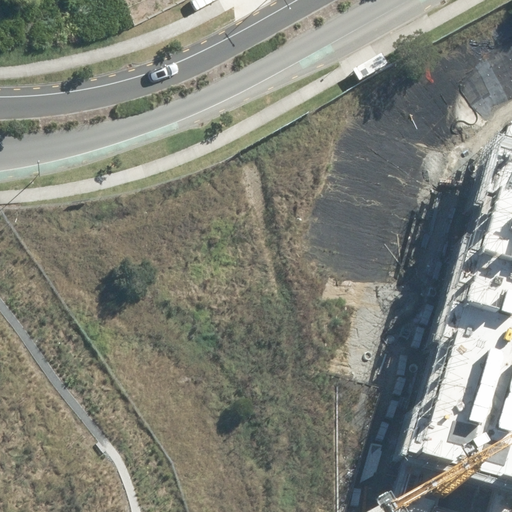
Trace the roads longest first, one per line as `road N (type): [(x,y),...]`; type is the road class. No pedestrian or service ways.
road 1 (residential): [(371,0),(128,123),(0,149)]
road 2 (residential): [(0,101),(84,91),(177,64),(290,0)]
